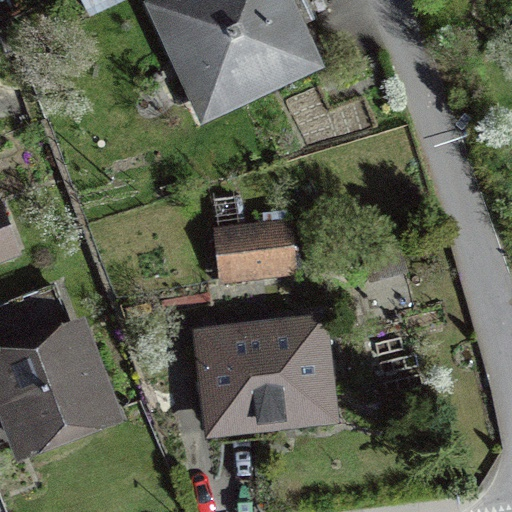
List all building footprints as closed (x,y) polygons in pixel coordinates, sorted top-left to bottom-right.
[(304,0),(200,0),(163,18),(219,137),(342,80),(304,0)] [(0,97),(11,93),(0,66),(0,97)] [(6,213),(0,215),(0,277),(28,266),(6,213)] [(307,235),(231,247),(239,301),(315,289),(307,235)] [(346,335),(214,349),(226,455),(357,441),(346,335)] [(98,337),(0,372),(0,390),(32,478),(136,441),(98,337)]
